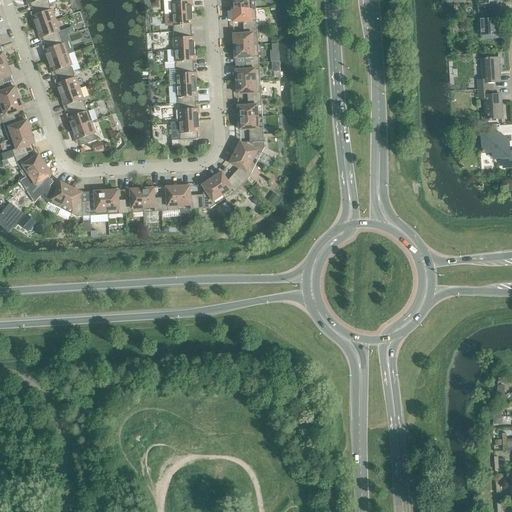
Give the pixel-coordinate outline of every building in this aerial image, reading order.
[(29,1),(32,10),(49,4),(48,0),(26,0),(27,1),(29,1)] [(171,0),(172,14),(192,13),(191,4),(190,4),(189,0),(171,0)] [(231,0),(232,10),(251,9),(250,0),(231,0)] [(489,4),(489,11),(502,11),(501,0),(500,1),(499,0),(477,0),(478,5),(489,4)] [(34,19),(36,27),(55,21),(49,4),(32,10),(35,19),(34,19)] [(243,22),(243,28),(257,27),(256,9),(251,9),(232,10),(233,22),(243,22)] [(502,11),(489,11),(489,18),(478,19),(479,36),(491,35),(491,33),(502,32),(501,18),(502,18),(502,11)] [(172,14),(173,32),(191,31),(191,22),(193,21),(192,13),(172,14)] [(41,35),(44,44),(61,38),(55,21),(36,27),(39,35),(41,35)] [(233,35),(234,46),(258,45),(257,27),(243,28),(243,34),(233,35)] [(173,32),(174,50),(194,49),(194,40),(192,40),(191,31),(173,32)] [(46,53),(48,61),(67,55),(61,38),(44,44),(47,53),(46,53)] [(272,51),(270,51),(271,62),(272,62),(279,62),(278,44),(271,44),(272,51)] [(245,58),(245,64),(259,63),(258,45),(234,46),(235,58),(245,58)] [(174,50),(175,68),(194,67),(193,57),(195,57),(194,49),(174,50)] [(53,69),(56,78),(73,72),(67,55),(48,61),(51,69),(53,69)] [(477,81),(478,90),(493,89),(493,82),(500,82),(498,58),(488,59),(488,58),(485,58),(485,59),(481,59),(482,80),(477,81)] [(279,62),(272,62),(272,72),(280,71),(280,62),(279,62)] [(236,71),(236,82),(260,81),(259,63),(245,64),(246,70),(236,71)] [(0,85),(3,85),(13,81),(7,64),(0,66),(0,85)] [(175,68),(176,86),(196,85),(196,76),(194,76),(194,67),(175,68)] [(57,87),(60,95),(79,88),(73,72),(56,78),(59,86),(57,87)] [(247,93),(247,100),(261,99),(260,81),(236,82),(237,94),(247,93)] [(0,85),(0,104),(19,98),(15,87),(6,90),(3,85),(0,85)] [(176,86),(177,104),(196,103),(195,93),(197,93),(196,85),(176,86)] [(65,103),(68,112),(85,105),(79,88),(60,95),(63,103),(65,103)] [(493,89),(478,90),(479,99),(484,99),(485,120),(489,119),(489,120),(492,120),(491,119),(502,119),(501,95),(493,95),(493,89)] [(0,104),(0,115),(3,123),(15,119),(13,113),(23,109),(19,98),(0,104)] [(238,107),(239,118),(258,117),(257,106),(262,106),(261,99),(247,100),(248,106),(238,107)] [(177,104),(178,122),(199,121),(198,112),(196,112),(196,103),(177,104)] [(69,121),(72,129),(91,122),(85,105),(68,112),(71,120),(69,121)] [(249,129),(249,136),(263,135),(263,128),(258,128),(258,117),(239,118),(239,130),(249,129)] [(9,128),(13,139),(31,132),(27,121),(17,124),(15,119),(3,123),(5,130),(9,128)] [(199,121),(178,122),(180,147),(194,146),(193,139),(198,139),(197,129),(199,129),(199,121)] [(91,122),(72,129),(75,137),(77,137),(80,146),(97,140),(91,122)] [(12,150),(14,157),(27,152),(25,147),(35,143),(31,132),(13,139),(16,149),(12,150)] [(511,153),(509,153),(508,142),(499,142),(499,134),(491,134),(492,136),(484,137),(484,143),(482,143),(483,150),(482,150),(482,152),(493,152),(493,158),(502,158),(502,163),(509,162),(509,168),(511,167),(511,153)] [(240,142),(235,153),(252,162),(257,152),(261,154),(264,148),(263,135),(249,136),(250,142),(246,142),(246,143),(245,145),(240,142)] [(102,143),(94,145),(96,152),(111,151),(111,148),(103,149),(102,143)] [(23,166),(29,175),(45,165),(39,155),(34,158),(29,152),(27,152),(14,157),(18,166),(19,169),(23,166)] [(238,170),(233,175),(243,184),(250,177),(251,173),(247,171),(252,162),(235,153),(230,164),(238,168),(238,170)] [(34,190),(41,196),(50,186),(45,182),(44,180),(52,174),(45,165),(29,175),(35,185),(32,187),(34,190)] [(222,173),(212,179),(223,195),(232,189),(234,193),(237,191),(243,184),(233,175),(229,180),(227,181),(222,173)] [(203,195),(196,195),(197,209),(210,209),(216,205),(213,201),(223,195),(212,179),(202,186),(205,190),(203,191),(203,195)] [(61,209),(63,205),(71,188),(61,182),(56,191),(54,190),(50,186),(41,196),(48,202),(61,209)] [(257,183),(252,189),(257,193),(262,187),(257,183)] [(190,186),(178,187),(179,206),(190,205),(190,210),(197,209),(196,195),(190,196),(190,186)] [(167,198),(161,198),(161,212),(179,211),(179,206),(178,187),(166,188),(167,198)] [(71,188),(63,205),(73,210),(71,214),(77,217),(90,216),(89,202),(82,202),(82,198),(81,198),(80,198),(82,193),(71,188)] [(154,188),(142,189),(143,213),(144,213),(144,208),(154,208),(154,212),(161,212),(161,198),(154,198),(154,188)] [(131,200),(125,200),(125,214),(143,213),(142,189),(130,190),(131,200)] [(95,202),(89,202),(90,216),(96,216),(96,211),(107,211),(106,191),(94,192),(95,202)] [(118,191),(106,191),(107,211),(118,210),(118,214),(125,214),(125,200),(118,201),(118,191)] [(273,192),(266,203),(272,207),(280,197),(273,192)] [(256,197),(251,201),(255,205),(260,201),(256,197)] [(14,211),(5,221),(13,228),(22,217),(14,211)] [(23,217),(18,224),(27,232),(33,226),(23,217)]
